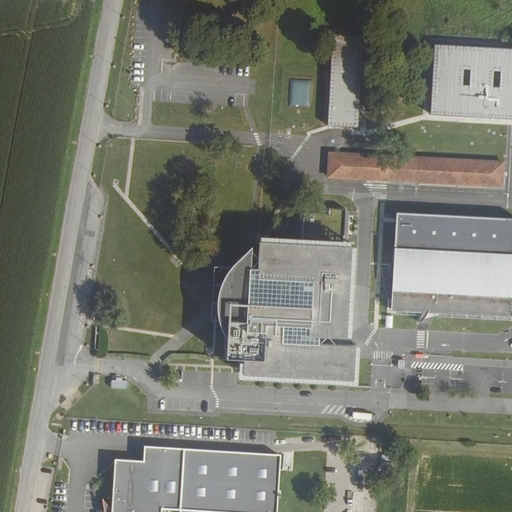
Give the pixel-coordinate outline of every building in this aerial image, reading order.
[(363,36),(333,35),(329,125),(359,127),(363,36)] [(511,47),(435,44),(432,114),(511,117),(511,47)] [(310,106),(311,80),(290,80),(289,105),(310,106)] [(327,149),(326,172),(497,181),(499,158),(432,154),(327,149)] [(320,209),(319,238),(342,239),(343,209),(320,209)] [(392,264),(380,263),(380,277),(389,298),(389,305),(420,306),(417,319),(428,306),(508,310),(509,291),(511,290),(511,218),(395,213),(392,264)] [(229,340),(228,360),(245,361),(245,375),(354,380),(356,346),(319,345),(319,336),(347,337),(352,248),(262,244),(261,270),(251,270),(249,305),(231,304),(229,340)] [(228,274),(225,279),(221,288),(219,301),(219,316),(223,331),(229,340),(231,304),(249,305),(251,270),(252,248),(235,265),(228,274)] [(111,388),(127,388),(127,379),(111,378),(111,388)] [(275,511),(279,457),(145,449),(144,464),(117,463),(114,511),(162,511),(163,509),(180,510),(180,511),(275,511)]
